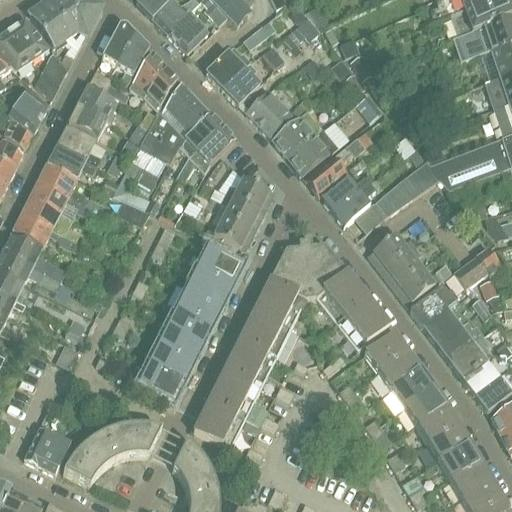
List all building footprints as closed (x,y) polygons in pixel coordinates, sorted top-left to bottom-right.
[(52,51),(74,35),(85,40),(97,17),(96,9),(83,0),(58,0),(27,21),(52,51)] [(143,0),(135,8),(151,24),(172,4),(175,0),(143,0)] [(151,24),(166,39),(187,18),(188,19),(199,7),(206,1),(204,0),(193,0),(181,13),(172,4),(151,24)] [(236,32),(250,18),(251,17),(247,13),(252,8),(253,3),(250,0),(204,0),(206,1),(212,7),(220,16),(236,32)] [(281,0),(269,0),(276,15),(286,10),(286,8),(281,0)] [(294,0),(281,0),(286,8),(296,3),(294,0)] [(434,28),(450,22),(503,0),(450,0),(434,6),(436,14),(429,17),(434,28)] [(457,43),(481,33),(510,19),(503,0),(450,22),(457,43)] [(206,1),(199,7),(206,14),(212,7),(206,1)] [(220,16),(215,11),(207,20),(212,24),(220,16)] [(212,25),(217,30),(225,23),(236,32),(220,16),(212,25)] [(186,59),(187,58),(206,38),(187,19),(188,19),(187,18),(166,39),(186,59)] [(481,33),(489,57),(511,47),(511,24),(510,19),(481,33)] [(24,24),(4,38),(27,65),(29,67),(48,54),(24,24)] [(309,46),(318,38),(307,24),(295,34),(304,44),(306,42),(309,46)] [(274,35),(268,27),(261,33),(242,46),(248,55),(265,43),(273,53),(281,46),(274,36),(274,35)] [(101,63),(116,71),(134,40),(126,31),(118,32),(101,63)] [(330,33),(324,37),(331,49),(338,46),(330,33)] [(4,38),(0,40),(0,63),(10,73),(15,77),(29,67),(27,65),(4,38)] [(125,91),(132,80),(148,55),(134,40),(116,71),(125,76),(119,87),(125,91)] [(281,45),(290,54),(296,50),(288,40),(281,45)] [(353,45),(339,51),(345,64),(359,58),(353,45)] [(511,77),(511,47),(489,57),(479,61),(488,87),(498,83),(498,82),(511,77)] [(51,57),(42,75),(59,91),(66,76),(59,67),(51,57)] [(128,93),(143,102),(145,100),(163,71),(151,57),(128,93)] [(226,57),(205,78),(221,95),(242,73),(226,57)] [(66,76),(72,65),(62,60),(59,67),(66,76)] [(0,63),(0,93),(0,94),(5,90),(0,82),(0,79),(10,73),(0,63)] [(359,84),(370,79),(362,63),(351,68),(359,84)] [(341,64),(329,73),(340,87),(352,78),(341,64)] [(144,103),(156,116),(157,117),(159,114),(175,85),(163,71),(145,100),(143,102),(144,103)] [(237,111),(259,90),(242,73),(221,95),(237,111)] [(51,105),(59,91),(42,75),(34,90),(51,105)] [(95,76),(89,88),(104,96),(108,89),(109,89),(111,85),(95,76)] [(511,77),(498,82),(498,83),(488,87),(483,89),(492,114),(496,112),(506,109),(507,109),(511,107),(511,77)] [(354,102),(355,101),(365,94),(354,78),(342,87),(354,102)] [(394,82),(398,94),(412,89),(408,78),(394,82)] [(372,81),(364,86),(375,104),(383,98),(372,81)] [(178,88),(175,85),(159,114),(157,117),(156,116),(154,120),(155,120),(147,135),(139,149),(131,165),(122,182),(118,189),(118,188),(112,201),(137,213),(144,216),(145,215),(148,209),(150,206),(128,195),(132,188),(148,198),(165,167),(170,170),(185,142),(209,119),(178,88)] [(122,97),(109,89),(108,89),(104,96),(117,104),(122,97)] [(116,108),(87,93),(86,92),(76,111),(106,126),(106,127),(110,129),(114,119),(111,117),(116,108)] [(31,140),(33,141),(48,112),(26,96),(6,122),(31,140)] [(413,104),(418,116),(434,108),(428,96),(413,104)] [(128,100),(122,97),(117,104),(124,108),(128,100)] [(245,119),(269,143),(292,121),(267,97),(245,119)] [(306,117),(305,116),(312,111),(304,103),(291,117),(298,123),(306,117)] [(511,107),(507,109),(506,109),(496,112),(492,114),(502,143),(511,139),(511,107)] [(369,128),(381,119),(374,110),(362,120),(369,128)] [(67,129),(96,145),(106,150),(111,141),(101,136),(106,127),(106,126),(76,111),(67,129)] [(147,116),(139,128),(147,135),(155,120),(154,120),(147,116)] [(271,145),(286,164),(308,147),(322,136),(306,117),(298,123),(271,145)] [(221,132),(209,119),(185,142),(170,170),(180,176),(176,182),(181,185),(197,156),(221,132)] [(24,154),(31,140),(6,122),(3,127),(8,131),(4,140),(24,154)] [(408,131),(410,136),(415,146),(427,139),(419,125),(408,131)] [(139,128),(129,142),(139,149),(147,135),(139,128)] [(204,180),(208,170),(234,145),(221,132),(197,156),(181,185),(184,187),(194,169),(204,180)] [(94,148),(65,133),(55,152),(96,172),(100,163),(89,158),(94,148)] [(286,164),(302,182),(337,153),(322,136),(308,147),(286,164)] [(305,185),(318,201),(345,178),(339,171),(360,154),(370,147),(371,148),(364,139),(363,138),(353,146),(305,185)] [(438,184),(446,195),(466,187),(466,188),(482,181),(479,174),(506,164),(509,174),(511,172),(511,139),(502,143),(447,166),(427,174),(424,169),(423,169),(422,169),(413,176),(414,177),(375,207),(386,223),(438,184)] [(119,158),(130,165),(131,165),(139,149),(129,142),(128,142),(119,158)] [(0,146),(0,161),(15,170),(22,158),(2,144),(0,146)] [(412,155),(406,148),(397,154),(403,162),(412,155)] [(55,152),(46,171),(76,184),(81,175),(92,180),(96,172),(55,152)] [(422,169),(412,155),(403,162),(413,176),(422,169)] [(426,167),(424,169),(427,174),(447,166),(444,158),(424,164),(426,167)] [(126,166),(115,160),(106,176),(117,182),(126,166)] [(0,164),(0,191),(5,194),(16,172),(0,164)] [(72,193),(76,185),(76,184),(46,171),(37,189),(92,216),(96,208),(84,202),(85,200),(72,193)] [(368,179),(364,182),(363,182),(352,191),(346,183),(321,205),(333,219),(370,189),(368,187),(372,183),(368,179)] [(106,182),(100,195),(112,201),(118,188),(106,182)] [(231,190),(226,199),(263,218),(273,199),(242,183),(237,193),(231,190)] [(59,220),(59,219),(72,225),(76,218),(88,223),(92,216),(37,189),(29,205),(59,220)] [(333,219),(343,232),(369,210),(363,204),(374,195),(370,189),(333,219)] [(229,211),(224,221),(254,237),(263,218),(226,199),(222,208),(229,211)] [(148,209),(145,215),(154,219),(160,208),(151,204),(150,206),(148,209)] [(29,205),(21,221),(74,248),(78,240),(68,235),(72,225),(59,219),(59,220),(29,205)] [(469,212),(477,224),(486,221),(482,206),(469,212)] [(125,208),(119,221),(142,232),(148,220),(125,208)] [(42,253),(48,241),(56,245),(59,250),(70,256),(74,248),(21,221),(12,238),(42,253)] [(207,237),(244,256),(254,237),(224,221),(218,232),(211,228),(207,237)] [(497,245),(508,242),(493,221),(484,223),(486,232),(497,245)] [(395,240),(367,261),(380,278),(414,253),(408,245),(402,249),(395,240)] [(40,256),(10,242),(2,258),(36,275),(61,284),(65,277),(37,263),(40,256)] [(304,306),(314,304),(345,277),(324,250),(311,252),(310,245),(297,247),(298,253),(285,254),(268,287),(304,306)] [(157,246),(154,253),(165,258),(168,251),(157,246)] [(154,253),(150,260),(161,266),(165,258),(154,253)] [(380,278),(393,295),(420,274),(414,265),(420,260),(414,253),(380,278)] [(207,254),(197,274),(231,291),(240,271),(207,254)] [(467,299),(473,295),(473,294),(470,290),(486,279),(489,281),(501,273),(487,254),(452,278),(467,299)] [(2,258),(0,261),(0,277),(24,289),(27,283),(55,296),(61,284),(36,275),(2,258)] [(197,274),(187,294),(221,311),(231,291),(197,274)] [(406,312),(440,286),(433,278),(427,282),(420,274),(393,295),(406,312)] [(0,297),(16,305),(24,289),(0,277),(0,297)] [(366,304),(345,277),(314,304),(334,329),(366,304)] [(138,285),(134,292),(145,297),(148,290),(138,285)] [(487,304),(498,300),(492,285),(479,290),(485,305),(487,304)] [(268,287),(253,316),(290,335),(304,306),(268,287)] [(134,292),(131,299),(141,304),(145,297),(134,292)] [(440,293),(409,316),(422,333),(456,307),(449,297),(446,300),(440,293)] [(187,294),(178,313),(211,330),(221,311),(187,294)] [(24,310),(15,306),(16,305),(0,297),(0,319),(7,323),(13,311),(22,316),(24,310)] [(501,301),(487,304),(496,317),(506,314),(501,301)] [(480,302),(479,303),(470,309),(477,318),(485,311),(480,302)] [(388,331),(366,304),(334,329),(356,357),(388,331)] [(456,307),(422,333),(435,350),(466,326),(461,319),(464,317),(456,307)] [(492,322),(490,318),(485,311),(477,318),(483,328),(492,322)] [(178,313),(168,333),(201,350),(211,330),(178,313)] [(253,316),(238,346),(275,365),(290,335),(253,316)] [(0,340),(7,344),(11,338),(2,333),(7,323),(0,319),(0,340)] [(119,323),(115,330),(125,335),(128,328),(119,323)] [(80,339),(83,333),(85,331),(71,324),(67,332),(80,339)] [(435,350),(448,367),(482,341),(475,332),(472,334),(466,326),(435,350)] [(115,330),(112,338),(122,342),(125,335),(115,330)] [(63,340),(76,347),(81,350),(85,342),(80,339),(67,332),(63,340)] [(168,333),(158,352),(191,369),(201,350),(168,333)] [(393,338),(363,360),(377,378),(406,356),(393,338)] [(448,367),(461,384),(492,360),(487,354),(490,351),(482,341),(448,367)] [(238,346),(223,376),(260,395),(275,365),(238,346)] [(158,352),(148,371),(182,388),(191,369),(158,352)] [(75,360),(73,359),(67,356),(60,371),(68,375),(75,360)] [(377,378),(390,396),(419,374),(406,356),(377,378)] [(461,384),(474,401),(508,374),(501,365),(498,368),(492,360),(461,384)] [(326,381),(344,367),(340,361),(321,375),(326,381)] [(95,370),(106,375),(109,368),(98,363),(95,370)] [(303,379),(306,372),(296,367),(293,373),(303,379)] [(138,392),(172,408),(182,388),(148,371),(138,392)] [(390,396),(403,414),(432,392),(419,374),(390,396)] [(474,401),(487,418),(510,400),(511,398),(511,379),(508,374),(474,401)] [(223,376),(208,406),(245,425),(260,395),(223,376)] [(348,390),(338,397),(343,403),(352,396),(348,390)] [(274,401),(281,405),(286,395),(279,392),(274,401)] [(415,431),(446,411),(432,392),(403,414),(415,431)] [(288,409),(293,399),(286,395),(281,405),(288,409)] [(357,403),(352,396),(343,403),(347,409),(357,403)] [(229,456),(245,425),(208,406),(192,437),(229,456)] [(511,407),(489,423),(500,443),(511,436),(511,407)] [(415,431),(426,449),(457,429),(446,411),(415,431)] [(54,481),(57,475),(70,449),(44,436),(52,419),(47,416),(38,433),(39,433),(23,465),(54,481)] [(259,432),(266,435),(271,425),(264,422),(259,432)] [(273,439),(278,429),(271,425),(266,435),(273,439)] [(364,432),(369,439),(378,432),(373,425),(364,432)] [(426,449),(437,467),(469,448),(457,429),(426,449)] [(142,462),(147,462),(161,435),(150,432),(143,431),(129,431),(117,434),(106,437),(98,441),(89,446),(77,457),(71,464),(67,470),(62,478),(89,492),(95,482),(99,477),(103,474),(106,471),(110,468),(114,466),(119,464),(123,463),(127,463),(134,462),(142,462)] [(369,439),(373,444),(382,438),(378,432),(369,439)] [(511,436),(500,443),(509,461),(511,459),(511,436)] [(190,451),(186,447),(172,475),(175,478),(177,481),(180,486),(183,491),(185,495),(186,500),(187,505),(188,510),(187,511),(218,511),(218,503),(215,491),(213,483),(210,476),(206,469),(199,461),(194,455),(190,451)] [(437,467),(449,486),(480,467),(469,448),(437,467)] [(243,462),(250,466),(256,456),(249,453),(243,462)] [(257,470),(262,460),(256,456),(250,466),(257,470)] [(397,458),(386,464),(390,472),(400,465),(397,458)] [(404,472),(400,465),(390,472),(393,477),(404,472)] [(449,486),(460,506),(491,486),(480,467),(449,486)] [(401,488),(413,508),(422,502),(422,501),(427,498),(416,480),(401,488)] [(460,506),(464,511),(489,511),(502,504),(491,486),(460,506)] [(0,511),(10,493),(0,488),(0,511)] [(22,511),(27,501),(10,494),(10,493),(0,511),(22,511)] [(284,499),(274,494),(271,501),(281,506),(284,499)] [(43,511),(44,510),(27,501),(22,511),(43,511)] [(275,511),(277,511),(281,506),(271,501),(267,508),(275,511)] [(419,511),(426,508),(422,502),(413,508),(414,511),(419,511)]
